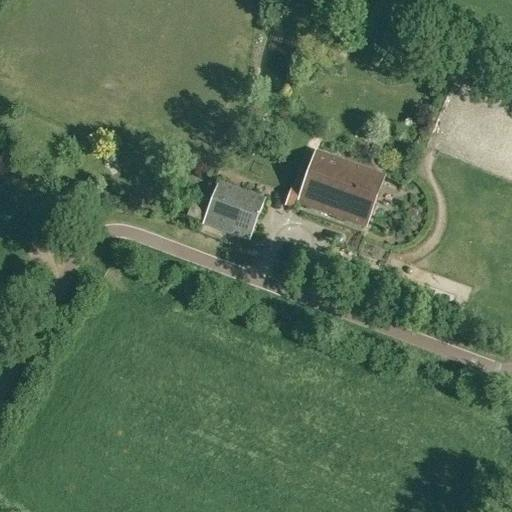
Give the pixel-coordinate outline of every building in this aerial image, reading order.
[(339,24),(317,17),(312,31),(334,39),(339,24)] [(384,176),(315,152),(297,203),(365,228),(384,176)] [(265,199),(218,182),(203,224),(249,241),(265,199)] [(347,265),(294,246),(286,266),(340,286),(347,265)] [(435,295),(363,270),(354,293),(427,319),(435,295)]
